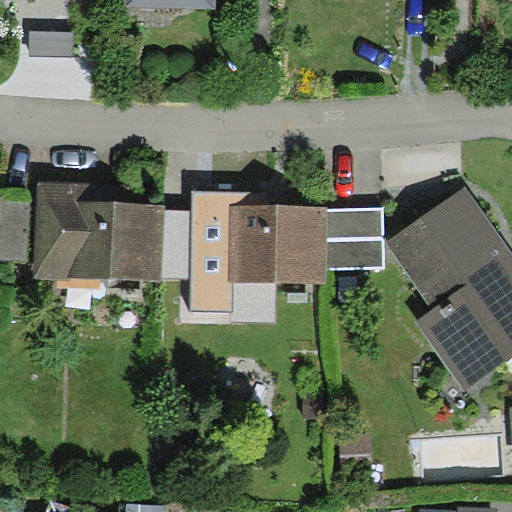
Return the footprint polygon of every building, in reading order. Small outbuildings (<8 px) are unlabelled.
[(121,0),(121,10),(198,10),(198,0),(121,0)] [(147,285),(146,217),(97,217),(97,193),(37,194),(38,286),(147,285)] [(315,288),(314,214),(248,215),(248,199),(205,199),(205,243),(224,243),(224,289),(315,288)] [(0,269),(4,270),(10,205),(0,204),(0,269)] [(511,350),(511,294),(454,207),(384,253),(431,325),(417,334),(453,389),(511,350)] [(376,277),(375,215),(322,215),(322,277),(376,277)] [(313,398),(295,399),(297,441),(315,440),(313,398)] [(334,469),(358,468),(357,444),(332,445),(334,469)]
